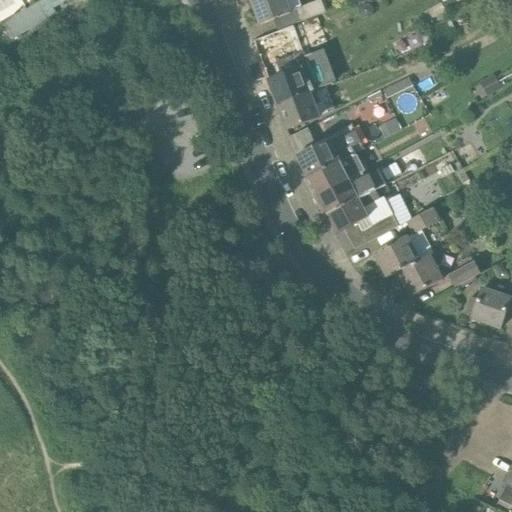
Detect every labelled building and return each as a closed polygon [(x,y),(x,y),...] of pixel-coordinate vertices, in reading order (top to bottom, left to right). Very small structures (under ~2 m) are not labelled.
[(68,0),(44,0),(38,4),(2,25),(11,41),(55,15),(52,9),(68,0)] [(250,0),(260,26),(292,14),(286,0),(250,0)] [(298,9),(303,22),(326,13),(321,0),(298,9)] [(259,53),(272,48),(267,34),(253,40),(259,53)] [(278,107),(312,94),(303,69),(310,67),(303,53),(295,56),(277,63),(282,77),(269,82),(278,107)] [(494,75),(479,83),(487,99),(503,90),(494,75)] [(384,91),(388,99),(413,87),(409,79),(384,91)] [(287,131),(321,119),(312,94),(278,107),(287,131)] [(340,162),(341,162),(331,140),(297,157),(308,180),(340,163),(340,162)] [(306,181),(316,200),(366,173),(356,154),(341,162),(340,162),(340,163),(308,180),(306,181)] [(366,173),(316,200),(326,218),(376,192),(386,186),(379,174),(368,178),(366,173)] [(335,236),(344,231),(355,251),(398,228),(392,215),(372,226),(368,219),(369,218),(366,211),(381,203),(376,192),(326,218),(335,236)] [(434,209),(406,224),(413,237),(441,222),(434,209)] [(399,273),(420,261),(408,237),(375,254),(388,279),(399,273)] [(412,298),(444,281),(431,256),(420,261),(399,273),(412,298)] [(448,277),(454,289),(480,275),(474,263),(448,277)] [(482,288),(478,301),(471,299),(466,313),(473,316),(472,320),(501,330),(511,299),(482,288)] [(409,504),(441,471),(430,462),(399,495),(409,504)] [(511,473),(498,500),(511,507),(511,504),(511,473)] [(485,485),(477,496),(480,498),(488,488),(485,485)]
